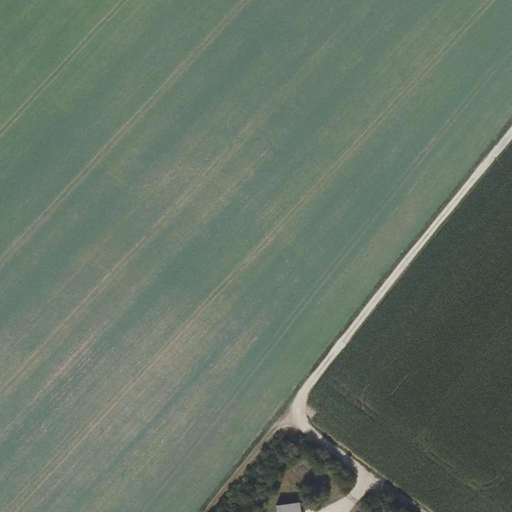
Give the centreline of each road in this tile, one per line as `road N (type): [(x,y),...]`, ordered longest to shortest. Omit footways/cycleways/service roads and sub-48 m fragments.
road 1 (track): [(286,414),(511,134)]
road 2 (track): [(286,414),(417,511)]
road 3 (track): [(208,511),(286,414)]
